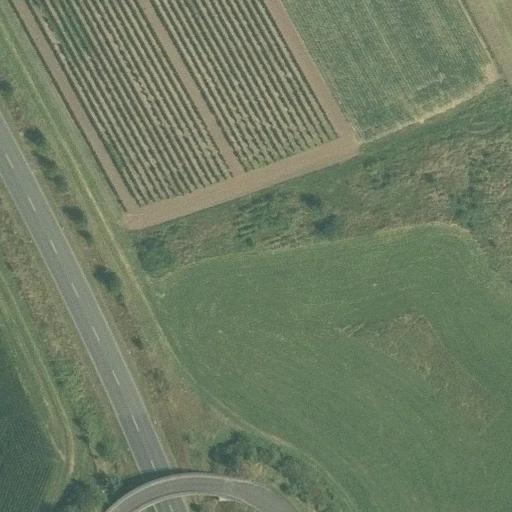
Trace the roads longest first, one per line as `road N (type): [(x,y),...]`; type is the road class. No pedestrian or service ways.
road 1 (primary): [(0,144),(170,511)]
road 2 (track): [(49,511),(61,455),(52,414),(0,314)]
road 3 (residential): [(133,511),(201,493),(267,511)]
